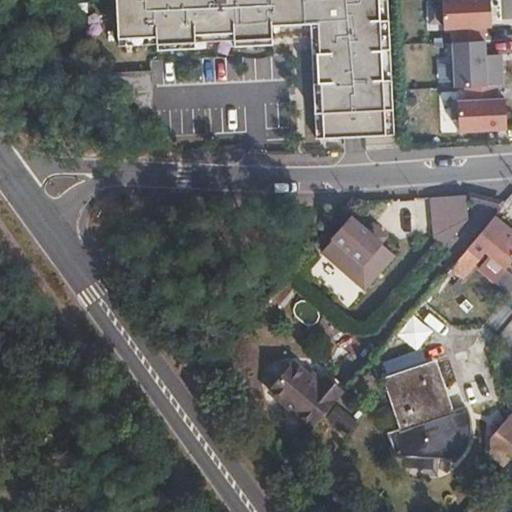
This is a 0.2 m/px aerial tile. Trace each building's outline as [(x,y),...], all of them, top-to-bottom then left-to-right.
[(116,0),(119,46),(157,44),(158,51),(196,49),(196,42),(234,40),(235,47),(273,45),(273,38),(311,37),(317,139),(395,135),(388,0),(116,0)] [(453,29),(454,43),(486,41),(485,27),(493,27),(491,0),(444,0),(445,29),(453,29)] [(486,41),(454,43),(456,88),(466,87),(502,86),(501,55),(487,56),(486,41)] [(151,72),(114,74),(142,112),(153,112),(151,72)] [(498,86),(466,87),(467,101),(459,102),(460,132),(508,130),(506,99),(499,100),(498,86)] [(469,218),(464,195),(430,199),(434,233),(447,244),(469,218)] [(355,212),(326,245),(368,283),(397,250),(384,238),(387,234),(375,223),(371,227),(355,212)] [(511,257),(511,230),(495,216),(446,273),(453,278),(458,272),(463,277),(487,250),(505,266),(511,257)] [(327,255),(321,261),(324,264),(317,271),(351,305),(364,292),(327,255)] [(334,313),(288,273),(263,301),(281,316),(291,305),(319,330),(334,313)] [(394,335),(414,351),(430,331),(410,315),(394,335)] [(317,424),(347,388),(345,386),(329,373),(323,380),(298,360),(275,387),(317,424)] [(436,364),(388,379),(392,393),(385,395),(390,411),(397,410),(401,422),(395,425),(402,448),(407,446),(411,459),(394,464),(401,488),(460,472),(463,464),(466,455),(468,445),(469,436),(469,426),(468,417),(466,407),(449,412),(436,364)] [(511,458),(511,413),(511,414),(490,438),(491,453),(506,466),(511,458)] [(294,443),(298,447),(313,429),(309,426),(294,443)] [(55,465),(67,457),(58,444),(46,453),(55,465)]
